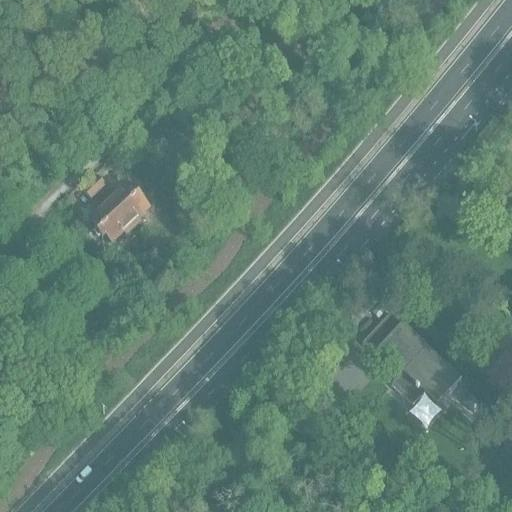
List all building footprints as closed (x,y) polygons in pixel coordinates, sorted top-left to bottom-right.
[(99,179),(92,185),(99,194),(106,188),(99,179)] [(99,194),(92,185),(84,192),(91,200),(99,194)] [(108,203),(133,230),(140,223),(139,222),(151,211),(128,185),(108,203)] [(126,236),(133,230),(108,203),(89,221),(95,228),(92,231),(104,244),(108,241),(113,246),(125,235),(126,236)] [(425,396),(436,383),(437,383),(433,379),(444,367),(391,317),(364,346),(374,356),(377,353),(403,377),(393,387),(403,397),(402,398),(414,409),(425,397),(425,396)] [(0,450),(10,460),(21,449),(10,438),(0,448),(0,450)]
